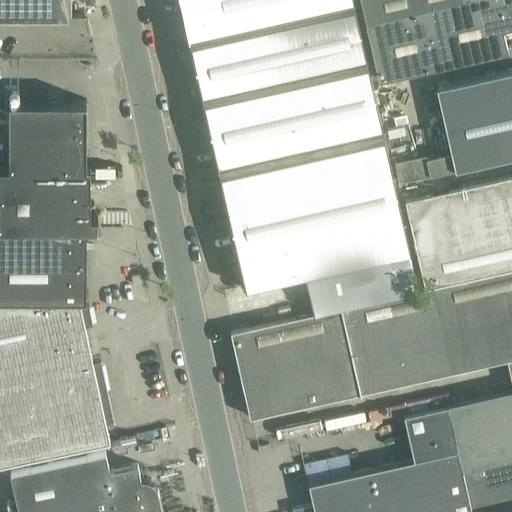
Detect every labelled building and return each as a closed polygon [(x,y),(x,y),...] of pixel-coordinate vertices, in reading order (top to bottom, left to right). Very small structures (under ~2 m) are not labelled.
[(0,0),(0,13),(84,13),(84,12),(71,12),(71,0),(66,0),(65,0),(0,0)] [(180,0),(189,37),(343,0),(180,0)] [(352,0),(343,0),(189,37),(200,88),(202,95),(366,58),(352,0)] [(511,0),(360,0),(378,78),(507,49),(502,27),(511,25),(511,0)] [(366,58),(202,95),(215,154),(218,167),(381,128),(366,58)] [(422,153),(393,160),(398,181),(454,168),(511,154),(511,68),(436,86),(450,149),(423,155),(422,153)] [(0,298),(79,299),(86,299),(86,225),(97,225),(97,213),(90,213),(89,162),(85,162),(85,98),(8,98),(8,163),(0,163),(0,298)] [(218,167),(245,286),(304,273),(409,249),(382,130),(218,167)] [(511,173),(404,198),(424,286),(511,265),(511,173)] [(409,249),(304,273),(313,311),(417,286),(409,249)] [(313,311),(230,330),(249,414),(367,388),(368,391),(381,388),(381,385),(511,354),(511,265),(424,286),(417,287),(417,286),(313,311)] [(0,298),(0,461),(102,439),(109,438),(99,391),(79,299),(0,298)] [(462,468),(511,456),(511,387),(447,402),(458,447),(462,468)] [(458,447),(447,402),(403,412),(408,435),(413,457),(458,447)] [(269,443),(257,445),(258,452),(270,450),(269,443)] [(104,447),(10,467),(19,511),(162,511),(157,487),(155,483),(153,480),(149,477),(147,476),(144,476),(140,476),(137,461),(109,468),(104,447)] [(355,470),(310,481),(307,481),(312,502),(314,511),(472,511),(462,468),(458,447),(413,457),(355,470)] [(306,461),(310,481),(355,470),(351,451),(306,461)] [(511,456),(462,468),(472,511),(485,511),(511,506),(511,456)] [(314,511),(312,502),(291,507),(292,511),(314,511)]
